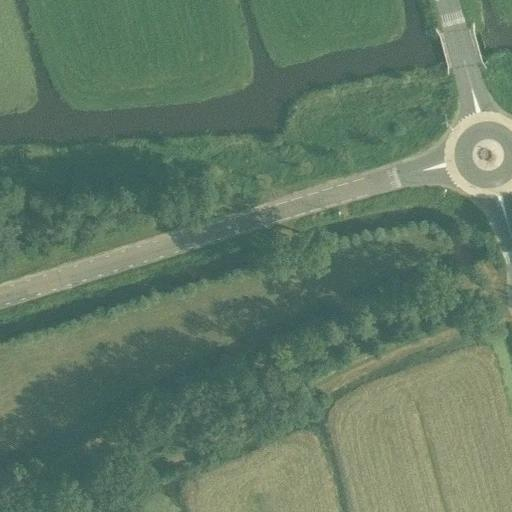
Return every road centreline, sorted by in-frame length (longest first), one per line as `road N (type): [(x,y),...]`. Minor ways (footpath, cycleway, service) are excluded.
road 1 (unclassified): [(0,298),(460,161)]
road 2 (tertiary): [(479,129),(445,0)]
